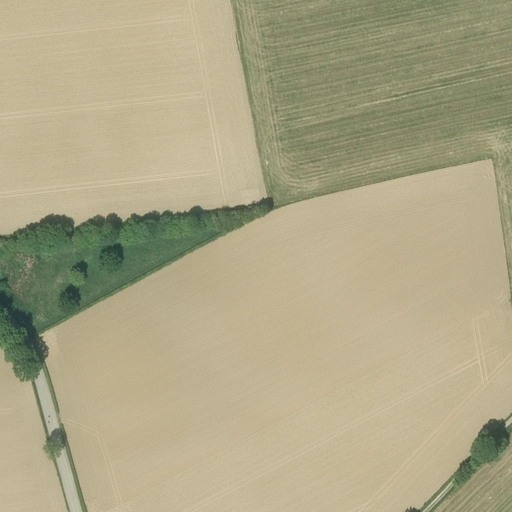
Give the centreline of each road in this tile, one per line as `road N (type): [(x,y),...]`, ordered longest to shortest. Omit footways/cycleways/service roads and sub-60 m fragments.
road 1 (tertiary): [(76,511),(37,371),(0,312)]
road 2 (track): [(424,511),(511,420)]
